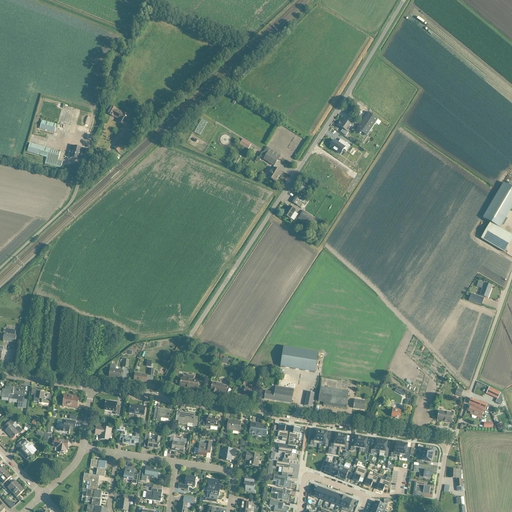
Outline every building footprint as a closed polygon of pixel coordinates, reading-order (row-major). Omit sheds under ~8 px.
[(110,107),(107,113),(111,115),(112,113),(121,117),(118,122),(123,124),(125,125),(129,116),(123,113),(117,110),(115,109),(110,107)] [(367,136),(378,120),(368,113),(357,129),(367,136)] [(337,125),(348,133),(353,126),(346,121),(342,118),(337,125)] [(42,121),(40,129),(54,132),(56,124),(42,121)] [(132,132),(125,139),(119,145),(117,144),(114,147),(119,153),(136,137),(132,132)] [(251,144),(246,141),(243,139),(239,144),(243,147),(248,150),(251,144)] [(335,141),(330,147),(333,150),(337,152),(340,154),(341,153),(342,152),(344,150),(346,152),(350,146),(344,142),(341,145),(338,143),(335,141)] [(60,153),(30,144),(27,152),(47,158),(45,164),(61,168),(63,162),(58,161),(60,153)] [(82,148),(77,147),(71,145),(70,149),(72,150),(70,158),(79,160),(82,148)] [(279,159),(274,157),(268,153),(264,159),(274,166),(279,159)] [(281,173),(277,170),(273,168),(267,177),(275,182),(281,173)] [(498,192),(485,214),(502,224),(511,208),(511,187),(504,183),(498,192)] [(306,197),(302,194),(298,192),(291,202),(296,205),(299,207),(302,202),(304,203),(307,199),(305,198),(306,197)] [(289,206),(288,208),(284,214),(290,217),(291,218),(296,211),(289,206)] [(313,228),(317,220),(303,211),(298,218),(313,228)] [(511,237),(511,235),(490,223),(481,239),(504,252),(511,237)] [(479,281),(477,287),(479,288),(482,289),(480,295),(483,297),(488,298),(492,286),(488,284),(484,283),(481,282),(479,281)] [(471,294),(468,301),(482,306),(484,299),(471,294)] [(3,341),(15,343),(16,336),(15,336),(16,331),(6,329),(5,335),(4,334),(3,341)] [(284,347),(280,367),(315,373),(318,353),(284,347)] [(111,365),(110,372),(109,377),(115,378),(116,377),(122,378),(123,370),(115,369),(116,366),(111,365)] [(284,371),(283,378),(297,380),(298,373),(284,371)] [(135,373),(135,375),(134,380),(147,382),(147,375),(135,373)] [(195,381),(186,380),(181,379),(180,386),(187,387),(187,388),(197,390),(199,380),(195,379),(195,381)] [(215,391),(218,392),(226,394),(228,386),(212,383),(211,390),(211,391),(211,392),(215,393),(215,391)] [(3,390),(2,398),(9,399),(17,400),(18,400),(18,403),(22,403),(22,408),(26,409),(28,400),(24,400),(25,396),(25,391),(20,391),(20,389),(16,388),(16,389),(14,389),(14,388),(6,386),(5,390),(3,390)] [(245,388),(244,390),(244,394),(253,396),(253,389),(252,389),(253,386),(250,386),(249,388),(245,388)] [(266,391),(265,394),(264,399),(291,404),(294,389),(276,387),(275,393),(266,391)] [(321,387),(319,397),(318,402),(324,402),(323,406),(346,409),(347,404),(349,392),(321,387)] [(487,392),(486,393),(497,399),(496,402),(501,405),(503,401),(500,392),(490,387),(487,392)] [(32,389),(31,395),(35,395),(34,402),(38,403),(41,403),(49,404),(49,399),(50,394),(44,393),(44,394),(42,394),(42,393),(41,393),(41,391),(36,390),(32,389)] [(307,392),(305,401),(305,406),(311,407),(314,394),(307,392)] [(64,394),(64,399),(63,405),(72,406),(72,408),(77,409),(79,397),(75,396),(75,397),(72,396),(73,396),(64,394)] [(481,403),(475,401),(471,399),(469,404),(485,410),(488,404),(481,402),(481,403)] [(355,400),(354,404),(353,408),(358,409),(358,408),(361,409),(361,410),(365,410),(366,401),(355,400)] [(119,415),(119,411),(120,406),(116,406),(117,403),(112,402),(111,402),(106,401),(104,410),(115,412),(115,415),(119,415)] [(130,405),(130,410),(129,413),(144,416),(145,407),(141,406),(141,407),(130,405)] [(475,407),(475,408),(470,406),(468,411),(472,413),(471,415),(481,419),(484,411),(475,407)] [(393,408),(392,412),(391,417),(400,418),(401,409),(393,408)] [(155,409),(154,414),(153,420),(161,421),(161,418),(169,419),(169,414),(170,411),(164,410),(163,410),(162,410),(162,409),(158,409),(155,409)] [(453,414),(448,413),(438,411),(437,420),(445,422),(444,422),(452,424),(453,414)] [(180,412),(179,417),(176,416),(175,421),(178,421),(178,424),(187,425),(188,423),(193,424),(193,426),(197,427),(198,417),(194,417),(195,414),(189,413),(189,414),(187,413),(180,412)] [(200,417),(199,422),(203,423),(203,426),(207,427),(207,425),(218,427),(219,423),(219,418),(215,417),(215,418),(213,418),(213,417),(208,416),(208,418),(204,417),(200,417)] [(15,422),(12,419),(5,426),(8,429),(5,431),(13,439),(18,434),(19,435),(23,431),(19,427),(16,429),(12,425),(15,422)] [(76,422),(71,421),(65,420),(65,422),(60,421),(59,431),(64,432),(69,433),(70,426),(75,427),(76,422)] [(229,421),(228,425),(228,430),(239,432),(239,433),(242,434),(244,424),(240,424),(240,422),(236,422),(235,422),(233,422),(233,421),(229,421)] [(251,423),(250,428),(249,434),(252,435),(253,436),(254,436),(255,436),(255,434),(266,435),(268,427),(260,426),(260,424),(251,423)] [(279,425),(278,437),(282,437),(282,441),(287,441),(288,432),(285,432),(286,426),(279,425)] [(112,429),(102,427),(97,427),(95,435),(99,435),(99,434),(101,435),(100,439),(110,441),(112,429)] [(290,432),(288,442),(293,442),(294,439),(299,439),(300,429),(294,428),(293,433),(290,432)] [(311,439),(310,445),(313,445),(313,444),(319,444),(320,442),(321,432),(315,431),(314,436),(311,439)] [(121,432),(120,440),(123,441),(123,444),(134,445),(135,443),(138,443),(140,435),(136,434),(135,438),(124,436),(125,432),(121,432)] [(321,432),(320,442),(325,443),(325,447),(328,448),(329,441),(326,437),(327,433),(321,432)] [(331,441),(330,448),(333,448),(334,446),(339,448),(341,435),(335,434),(334,439),(331,441)] [(159,449),(161,437),(156,437),(155,441),(149,440),(149,436),(146,435),(144,447),(159,449)] [(341,435),(339,448),(345,448),(345,450),(348,450),(349,444),(346,441),(347,436),(341,435)] [(351,444),(350,451),(353,451),(354,447),(360,448),(361,438),(355,437),(354,442),(351,444)] [(174,438),(170,438),(169,444),(168,449),(172,450),(172,451),(183,452),(184,444),(186,444),(187,440),(181,439),(180,443),(173,442),(174,438)] [(361,438),(360,448),(359,449),(365,450),(365,453),(368,454),(369,447),(366,444),(367,438),(361,438)] [(31,446),(24,439),(16,446),(21,451),(19,453),(22,456),(27,460),(28,459),(28,460),(32,456),(31,456),(34,453),(29,448),(31,446)] [(68,442),(63,441),(54,439),(53,448),(57,448),(56,452),(66,453),(66,449),(67,449),(68,442)] [(371,447),(370,454),(373,454),(374,450),(380,451),(381,441),(376,440),(375,445),(371,447)] [(381,441),(380,451),(379,453),(385,454),(385,456),(388,456),(389,450),(386,447),(387,442),(381,441)] [(195,448),(195,449),(194,453),(198,454),(198,455),(206,457),(206,458),(210,458),(211,452),(211,450),(212,449),(211,448),(212,442),(209,442),(208,445),(200,443),(199,449),(195,448)] [(391,450),(390,457),(393,457),(394,455),(399,456),(400,455),(401,444),(395,443),(395,448),(391,450)] [(401,444),(400,455),(405,456),(405,459),(408,460),(409,453),(406,449),(407,445),(401,444)] [(235,457),(236,452),(236,450),(224,448),(222,460),(230,461),(231,456),(235,457)] [(279,448),(278,453),(282,454),(282,453),(285,453),(284,459),(283,459),(282,463),(289,463),(289,460),(295,461),(296,454),(292,454),(292,450),(288,449),(287,449),(283,448),(279,448)] [(247,453),(247,455),(246,460),(250,461),(249,466),(258,467),(259,455),(247,453)] [(417,460),(416,463),(422,464),(426,462),(431,462),(432,457),(422,455),(421,461),(417,460)] [(96,476),(99,476),(105,477),(104,477),(106,462),(108,463),(108,462),(92,460),(90,467),(97,468),(96,476)] [(277,462),(276,467),(280,467),(283,467),(282,473),(287,474),(293,475),(294,468),(290,468),(290,464),(289,463),(282,463),(277,462)] [(328,462),(324,472),(330,474),(333,465),(333,464),(328,462)] [(333,465),(330,474),(335,476),(338,467),(333,465)] [(343,469),(339,478),(345,480),(348,472),(351,473),(353,467),(350,466),(349,469),(344,467),(343,469)] [(353,478),(353,480),(359,483),(361,478),(364,479),(367,470),(358,466),(355,475),(353,474),(351,477),(353,478)] [(414,466),(413,472),(420,473),(419,478),(424,479),(424,478),(431,479),(432,472),(429,472),(429,469),(414,466)] [(338,467),(335,476),(339,478),(343,469),(338,467)] [(122,474),(120,481),(124,481),(124,479),(133,480),(132,484),(137,485),(138,474),(134,473),(135,469),(126,468),(125,474),(122,474)] [(146,482),(147,476),(157,478),(158,469),(146,468),(146,474),(143,473),(141,481),(146,482)] [(461,470),(455,469),(450,469),(450,478),(456,478),(456,480),(456,491),(463,491),(463,479),(461,479),(461,470)] [(0,484),(4,488),(9,484),(7,481),(12,477),(7,472),(0,478),(0,479),(1,481),(0,482),(0,484)] [(369,474),(365,485),(371,487),(373,482),(376,484),(379,474),(374,473),(373,476),(369,474)] [(99,476),(96,476),(84,474),(83,481),(90,482),(89,490),(97,491),(99,476)] [(274,475),(273,480),(276,481),(277,481),(277,480),(279,481),(278,487),(290,489),(291,482),(289,481),(287,481),(287,477),(274,475)] [(195,487),(195,482),(196,477),(186,476),(185,485),(179,484),(178,489),(184,490),(184,491),(188,492),(189,486),(195,487)] [(255,479),(250,478),(245,477),(243,492),(255,493),(256,489),(255,489),(255,484),(254,484),(255,479)] [(381,479),(377,489),(383,492),(385,487),(388,488),(391,479),(386,477),(385,481),(381,479)] [(206,498),(205,501),(209,502),(209,501),(216,502),(217,497),(218,497),(219,492),(217,492),(217,490),(219,490),(220,485),(219,485),(220,481),(211,480),(209,479),(208,484),(207,492),(210,492),(209,498),(206,498)] [(13,493),(20,486),(16,481),(11,486),(9,484),(4,488),(6,490),(8,488),(13,493)] [(416,483),(415,487),(418,488),(417,493),(416,496),(419,496),(419,493),(423,493),(429,494),(430,488),(425,487),(426,484),(416,482),(416,483)] [(20,486),(13,493),(17,498),(24,491),(20,486)] [(272,488),(271,493),(275,494),(275,493),(278,494),(277,500),(288,501),(289,495),(285,494),(285,490),(272,488)] [(313,491),(311,497),(314,499),(315,497),(320,499),(324,490),(318,488),(316,492),(313,491)] [(103,492),(97,491),(89,490),(87,489),(86,497),(93,498),(92,505),(99,507),(102,492),(103,492)] [(162,490),(157,489),(151,489),(151,492),(147,491),(146,494),(144,493),(143,497),(146,498),(145,500),(161,502),(162,490)] [(324,490),(320,499),(326,501),(329,492),(324,490)] [(329,492),(326,501),(331,503),(335,494),(329,492)] [(335,494),(331,503),(337,505),(340,496),(335,494)] [(133,497),(129,496),(124,496),(123,499),(120,499),(120,503),(121,503),(120,506),(119,505),(119,510),(128,511),(128,506),(129,500),(132,501),(133,497)] [(180,502),(178,511),(186,511),(187,508),(187,504),(190,504),(192,504),(193,498),(184,496),(183,499),(183,503),(180,502)] [(340,496),(337,505),(342,507),(343,507),(346,498),(340,496)] [(342,507),(342,509),(348,511),(349,511),(350,511),(353,506),(350,505),(352,501),(346,498),(343,507),(342,507)] [(270,501),(269,506),(273,507),(273,506),(275,506),(273,511),(286,511),(287,507),(283,507),(284,503),(270,501)] [(254,504),(247,503),(242,502),(240,511),(250,511),(251,508),(253,508),(254,504)] [(375,502),(373,508),(382,511),(385,511),(387,506),(375,502)]
